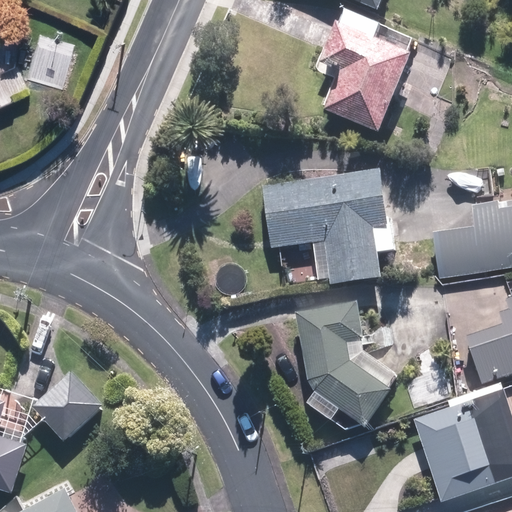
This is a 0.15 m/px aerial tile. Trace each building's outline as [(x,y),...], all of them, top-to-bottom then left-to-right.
[(345,0),(376,13),(381,0),(345,0)] [(409,56),(333,23),(318,60),(338,68),(320,110),(376,133),(409,56)] [(384,219),(377,170),(261,186),(270,249),(311,243),(317,282),(328,281),(328,286),(380,279),(376,253),(394,251),(389,218),(384,219)] [(436,231),(442,278),(511,269),(511,202),(505,203),(506,210),(498,211),(497,202),(468,206),(470,227),(436,231)] [(482,385),(511,374),(511,297),(503,301),(507,310),(498,313),(502,326),(465,338),(482,385)] [(294,313),(306,380),(312,394),(364,429),(389,392),(349,365),(345,344),(363,341),(356,302),(294,313)] [(103,408),(73,377),(35,413),(65,444),(103,408)] [(511,476),(511,421),(501,388),(412,417),(439,500),(511,476)] [(0,490),(14,494),(27,446),(0,438),(0,423),(5,405),(0,403),(0,490)] [(74,511),(65,493),(27,511),(74,511)]
